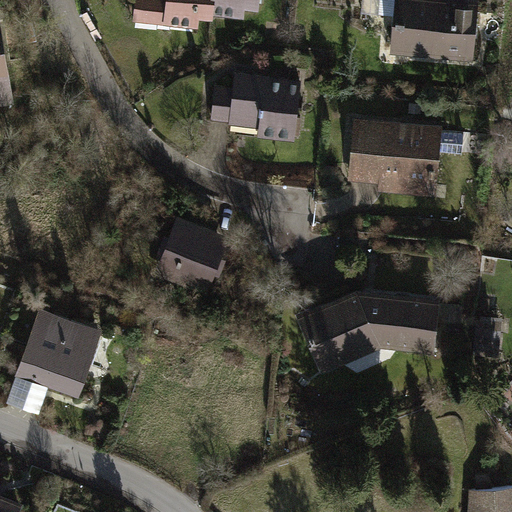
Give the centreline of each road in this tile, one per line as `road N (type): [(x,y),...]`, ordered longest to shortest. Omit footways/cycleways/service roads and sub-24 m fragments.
road 1 (residential): [(58,0),(120,114),(153,147),(192,179),(288,214)]
road 2 (residential): [(176,511),(0,431)]
